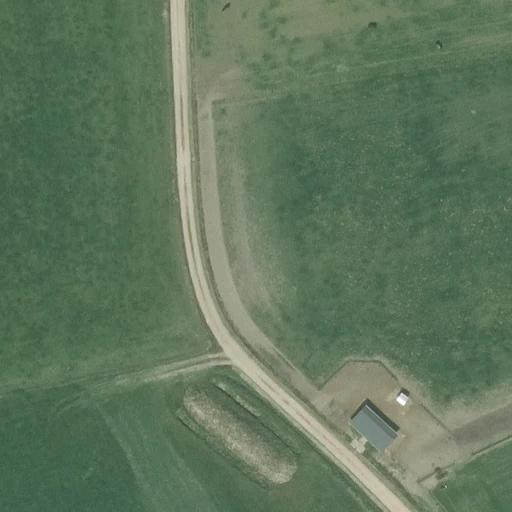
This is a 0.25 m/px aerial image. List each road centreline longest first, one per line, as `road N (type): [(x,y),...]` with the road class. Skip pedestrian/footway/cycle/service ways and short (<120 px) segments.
road 1 (track): [(182,0),(199,295),(221,344),(400,511)]
road 2 (track): [(0,411),(234,356)]
